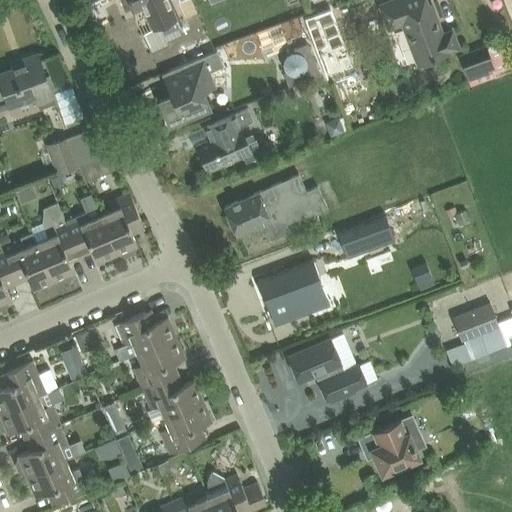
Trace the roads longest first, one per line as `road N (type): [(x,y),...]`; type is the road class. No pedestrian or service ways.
road 1 (unclassified): [(177,257),(59,0)]
road 2 (unclassified): [(291,511),(177,257)]
road 3 (unclassified): [(0,337),(177,257)]
